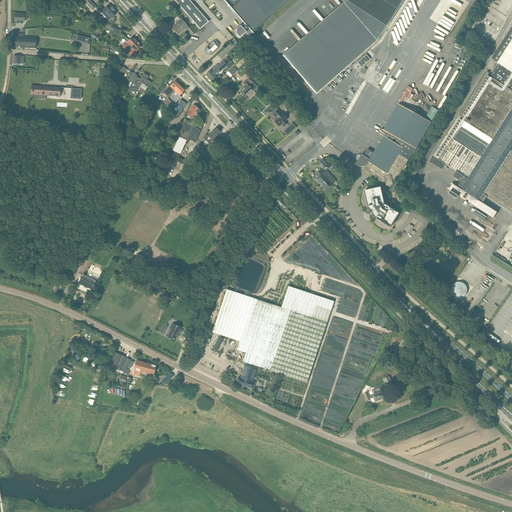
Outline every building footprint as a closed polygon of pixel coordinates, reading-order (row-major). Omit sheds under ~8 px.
[(92,10),(95,7),(96,7),(90,0),(86,4),(92,10)] [(187,14),(200,29),(208,22),(195,7),(190,2),(190,1),(188,0),(174,0),(182,9),(184,7),(189,13),(187,14)] [(223,0),(244,24),(241,27),(240,26),(235,30),(235,33),(240,38),(242,36),(245,40),(289,0),(223,0)] [(344,3),(283,56),(316,94),(376,41),(376,40),(386,27),(403,0),(344,0),(345,1),(344,3)] [(109,5),(104,9),(104,10),(108,15),(105,18),(108,21),(117,13),(109,5)] [(172,28),(177,35),(187,26),(182,19),(172,28)] [(190,26),(187,29),(192,35),(195,32),(190,26)] [(511,26),(492,59),(499,64),(490,77),(488,76),(489,74),(487,72),(460,116),(459,116),(430,162),(442,170),(446,164),(457,171),(453,177),(461,182),(457,187),(453,184),(449,190),(451,191),(449,194),(457,199),(459,196),(493,218),(497,213),(497,212),(483,203),(487,196),(511,212),(511,26)] [(76,42),(88,45),(90,37),(77,34),(76,42)] [(14,37),(14,47),(36,48),(36,38),(25,37),(14,37)] [(132,37),(122,47),(125,49),(129,46),(131,47),(137,42),(132,37)] [(213,42),(212,42),(213,43),(207,48),(207,47),(207,48),(206,49),(206,50),(206,52),(207,53),(208,53),(209,54),(210,53),(212,53),(213,52),(218,47),(219,47),(218,47),(219,46),(219,44),(218,43),(218,42),(216,41),(215,41),(213,42)] [(135,52),(141,47),(137,42),(131,47),(133,49),(126,55),(129,58),(131,56),(135,52)] [(370,59),(366,55),(357,63),(361,68),(370,59)] [(13,56),(13,64),(20,64),(20,61),(24,62),(24,56),(13,56)] [(211,70),(205,75),(211,82),(215,78),(216,79),(218,78),(217,77),(218,76),(217,75),(223,70),(225,72),(229,68),(233,65),(227,57),(212,70),(211,70)] [(64,76),(71,70),(67,66),(61,72),(64,76)] [(237,70),(233,66),(228,72),(232,76),(237,70)] [(130,88),(127,92),(131,94),(133,89),(137,92),(140,87),(141,84),(147,88),(148,88),(151,83),(146,80),(148,76),(144,74),(140,80),(135,77),(136,75),(133,73),(128,80),(130,82),(132,83),(130,88)] [(257,87),(248,79),(243,84),(245,86),(243,88),(244,88),(241,92),(245,96),(252,89),(253,91),(257,87)] [(172,94),(180,86),(175,81),(170,87),(171,87),(166,91),(169,94),(173,90),(175,91),(172,94)] [(34,86),(33,95),(37,95),(44,95),(44,96),(51,96),(52,94),(53,94),(53,96),(61,97),(62,87),(54,87),(54,88),(46,87),(46,86),(34,86)] [(173,96),(172,97),(171,98),(175,103),(182,97),(180,95),(185,90),(180,86),(172,94),(173,96)] [(81,90),(82,90),(82,89),(72,88),(72,94),(72,98),(81,99),(81,98),(80,98),(81,90)] [(401,102),(404,96),(411,99),(413,94),(410,93),(411,90),(406,88),(399,101),(401,102)] [(169,114),(175,119),(186,104),(180,100),(169,114)] [(271,104),(263,111),(266,114),(273,107),(271,104)] [(370,160),(362,154),(358,160),(357,163),(356,164),(361,167),(366,166),(371,169),(371,171),(372,171),(373,173),(374,176),(375,179),(377,178),(386,184),(386,186),(388,185),(391,187),(392,184),(393,184),(393,183),(397,177),(398,178),(417,147),(431,122),(398,104),(383,130),(382,129),(379,134),(384,137),(374,153),(368,149),(365,154),(371,158),(370,160)] [(190,111),(187,114),(189,117),(190,116),(192,117),(197,113),(198,113),(200,111),(201,110),(200,109),(198,107),(197,108),(194,105),(189,110),(190,111)] [(276,108),(271,112),(273,115),(275,117),(274,118),(274,120),(275,121),(275,122),(275,123),(276,125),(277,124),(279,126),(281,124),(284,126),(287,124),(285,121),(287,119),(283,114),(282,114),(278,110),(276,108)] [(177,136),(170,152),(164,164),(174,169),(177,162),(184,165),(186,161),(179,158),(180,155),(187,140),(195,143),(200,131),(198,129),(199,126),(184,119),(182,123),(183,124),(177,136)] [(288,131),(285,133),(287,135),(296,127),(292,123),(289,126),(286,129),(288,131)] [(208,136),(206,135),(204,138),(209,144),(212,141),(214,143),(218,139),(216,137),(220,132),(216,128),(208,136)] [(324,157),(319,162),(324,167),(327,170),(332,166),(329,163),(324,157)] [(317,179),(316,180),(321,185),(322,184),(326,189),(332,184),(323,174),(320,171),(316,175),(318,178),(317,178),(317,179)] [(196,184),(200,186),(201,187),(207,177),(202,175),(196,184)] [(365,191),(368,207),(369,207),(377,218),(376,218),(391,228),(400,213),(386,204),(385,205),(384,204),(385,203),(381,187),(365,191)] [(87,287),(92,289),(96,281),(83,275),(79,283),(79,282),(88,286),(87,287)] [(450,287),(451,295),(455,295),(456,298),(466,296),(463,281),(454,283),(455,286),(450,287)] [(281,308),(227,289),(212,332),(239,341),(237,350),(246,353),(243,362),(245,362),(240,378),(238,378),(236,384),(253,389),(254,383),(252,382),(257,367),(255,366),(307,383),(327,323),(334,301),(288,286),(281,308)] [(164,337),(170,340),(171,338),(174,339),(178,328),(173,326),(171,329),(168,328),(164,337)] [(492,327),(490,329),(500,337),(501,335),(492,327)] [(213,349),(216,351),(223,339),(219,337),(213,349)] [(131,360),(112,351),(106,364),(107,364),(112,366),(121,371),(127,374),(129,370),(127,369),(131,360)] [(146,363),(137,361),(133,375),(140,376),(141,372),(144,372),(146,363)] [(156,366),(146,363),(144,372),(149,374),(148,378),(155,380),(156,375),(154,375),(156,366)] [(392,383),(389,376),(383,379),(386,385),(392,383)] [(383,386),(373,389),(375,395),(371,396),(370,393),(368,394),(368,392),(364,393),(367,401),(371,399),(372,403),(386,398),(383,392),(385,391),(383,386)]
